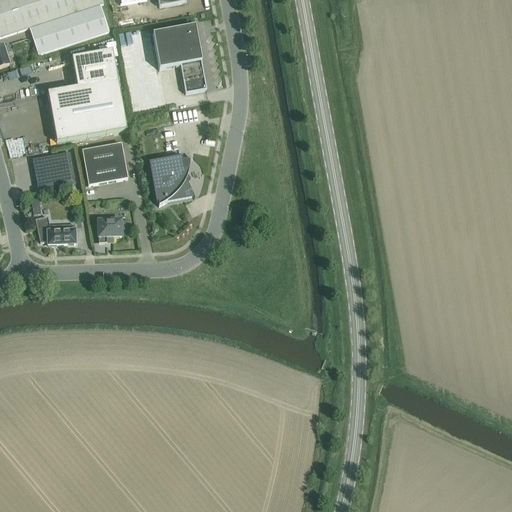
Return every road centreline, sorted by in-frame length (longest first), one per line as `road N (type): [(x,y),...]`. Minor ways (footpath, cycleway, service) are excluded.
road 1 (secondary): [(298,0),(356,317),(354,439),(340,511)]
road 2 (unclassified): [(225,0),(238,109),(205,241),(167,270),(20,274)]
